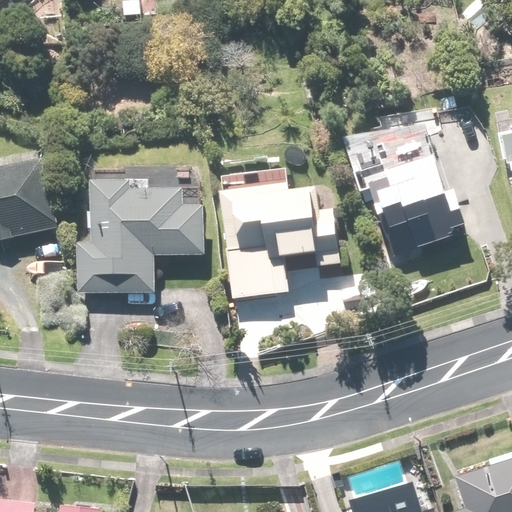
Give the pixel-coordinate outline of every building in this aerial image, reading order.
[(450,194),(439,158),(393,171),(394,175),(376,181),(397,253),(459,235),(457,229),(470,226),(460,191),(450,194)] [(0,240),(64,228),(51,161),(0,171),(0,240)] [(82,244),(82,293),(157,293),(157,255),(208,255),(208,207),(189,207),(189,190),(137,190),(137,182),(98,182),(98,244),(82,244)] [(294,185),(225,193),(237,298),(291,292),(287,257),(321,253),(322,267),(345,264),(339,210),(323,212),(320,189),(295,192),(294,185)] [(511,511),(511,462),(463,478),(472,508),(460,511),(511,511)] [(440,511),(435,493),(419,497),(413,478),(351,496),(355,511),(350,511),(440,511)] [(110,511),(111,510),(0,499),(0,511),(110,511)]
